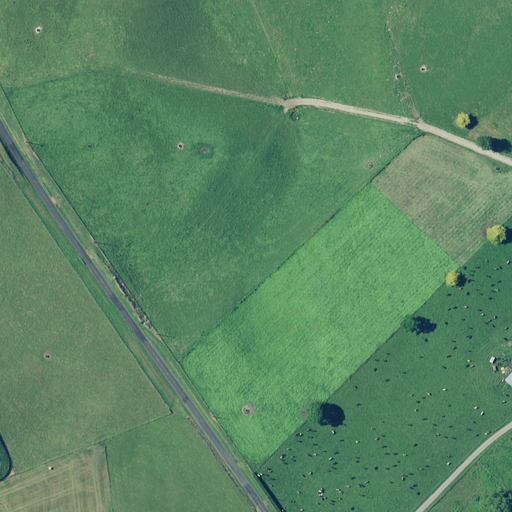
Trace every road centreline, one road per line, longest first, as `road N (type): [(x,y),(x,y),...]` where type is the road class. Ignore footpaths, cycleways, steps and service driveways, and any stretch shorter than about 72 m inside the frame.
road 1 (unclassified): [(0,127),(264,511)]
road 2 (track): [(511,414),(476,440),(411,511)]
